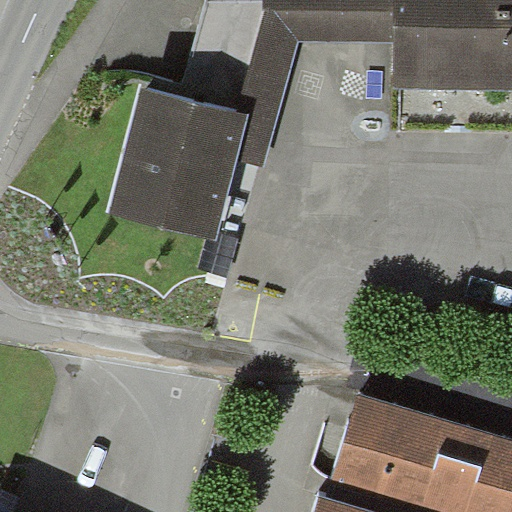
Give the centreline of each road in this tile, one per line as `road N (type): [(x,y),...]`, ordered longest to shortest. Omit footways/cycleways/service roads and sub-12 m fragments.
road 1 (residential): [(0,314),(207,354),(376,374)]
road 2 (track): [(0,154),(118,0)]
